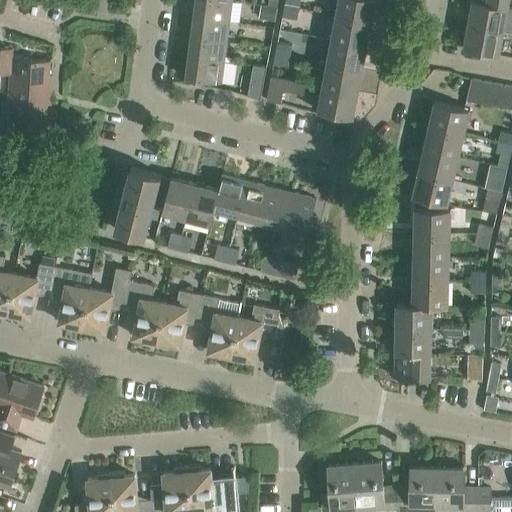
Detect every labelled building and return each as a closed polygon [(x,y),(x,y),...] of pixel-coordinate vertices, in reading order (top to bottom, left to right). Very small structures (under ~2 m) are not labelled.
[(230,20),(232,0),(196,0),(194,15),(230,20)] [(338,0),(336,15),(371,21),(375,0),(338,0)] [(511,6),(508,6),(476,0),(472,0),(469,23),(503,30),(511,31),(511,6)] [(297,18),(299,7),(285,5),(283,15),(297,18)] [(227,40),(230,20),(194,15),(192,35),(227,40)] [(367,45),(371,21),(336,15),(332,38),(367,45)] [(503,34),(503,30),(469,23),(464,47),(499,54),(503,34)] [(225,56),(227,40),(192,35),(189,56),(236,62),(236,57),(225,56)] [(362,68),(367,45),(332,38),(327,62),(362,68)] [(278,41),(276,52),(290,54),(292,44),(278,41)] [(13,47),(0,46),(0,72),(10,73),(9,100),(12,101),(12,100),(48,102),(48,103),(51,103),(52,83),(49,83),(50,59),(12,57),(13,47)] [(288,65),(290,54),(276,52),(274,63),(288,65)] [(235,67),(236,62),(189,56),(186,76),(192,77),(192,82),(202,83),(203,79),(222,82),(225,66),(235,67)] [(358,92),(362,68),(327,62),(323,85),(358,92)] [(253,64),(248,94),(261,98),(267,66),(253,64)] [(306,82),(286,78),(271,75),(267,99),(281,102),(283,91),(304,95),(306,82)] [(479,101),(483,79),(472,77),(467,99),(479,101)] [(489,103),(494,81),(483,79),(479,101),(489,103)] [(500,105),(505,83),(494,81),(489,103),(500,105)] [(511,107),(511,103),(511,84),(505,83),(500,105),(511,107)] [(353,116),(358,92),(323,85),(318,109),(338,113),(338,118),(347,120),(348,115),(353,116)] [(46,122),(48,103),(48,102),(12,100),(12,101),(10,130),(49,133),(50,123),(46,122)] [(435,100),(429,124),(464,132),(470,108),(435,100)] [(459,155),(464,132),(429,124),(424,147),(459,155)] [(511,131),(501,129),(499,140),(511,143),(511,131)] [(511,154),(511,148),(511,143),(499,140),(496,151),(511,154)] [(453,179),(459,155),(424,147),(419,171),(453,179)] [(161,173),(131,166),(115,228),(145,236),(153,205),(154,205),(163,208),(171,179),(160,176),(161,173)] [(448,203),(453,179),(419,171),(413,195),(448,203)] [(237,213),(246,179),(222,173),(218,188),(219,188),(214,207),(215,208),(237,213)] [(186,217),(195,182),(172,176),(171,179),(163,208),(163,211),(186,217)] [(491,176),(488,187),(502,190),(505,179),(491,176)] [(261,219),(269,185),(246,179),(237,213),(261,219)] [(219,188),(218,188),(195,182),(186,217),(211,223),(215,208),(214,207),(219,188)] [(284,225),(293,191),(269,185),(261,219),(284,225)] [(500,201),(502,190),(488,187),(486,198),(500,201)] [(317,197),(293,191),(284,225),(308,232),(317,197)] [(154,205),(152,211),(161,214),(163,208),(154,205)] [(451,207),(435,207),(415,206),(415,231),(450,232),(451,207)] [(511,215),(503,213),(500,227),(509,230),(511,216),(511,215)] [(480,222),(477,233),(491,236),(494,225),(480,222)] [(506,244),(509,230),(500,227),(496,242),(506,244)] [(178,248),(182,234),(171,231),(168,245),(178,248)] [(450,256),(450,232),(415,231),(414,255),(450,256)] [(489,247),(491,236),(477,233),(475,244),(489,247)] [(193,237),(182,234),(178,248),(189,251),(193,237)] [(225,260),(229,246),(218,244),(215,257),(225,260)] [(239,249),(229,246),(225,260),(236,263),(239,249)] [(0,313),(7,315),(15,272),(3,269),(6,255),(0,253),(0,313)] [(272,272),(275,258),(265,255),(263,260),(251,257),(248,266),(272,272)] [(449,280),(450,256),(414,255),(413,279),(449,280)] [(299,264),(275,258),(272,272),(296,278),(299,264)] [(493,260),(492,275),(502,275),(502,260),(493,260)] [(36,290),(50,292),(56,264),(40,261),(37,276),(15,272),(7,315),(20,317),(21,313),(31,315),(36,290)] [(82,329),(90,286),(93,272),(56,264),(50,292),(64,295),(60,320),(69,322),(69,327),(82,329)] [(106,329),(111,304),(125,307),(130,279),(132,269),(117,266),(112,290),(90,286),(82,329),(95,332),(96,327),(106,329)] [(472,269),(471,280),(486,281),(486,270),(472,269)] [(502,289),(502,275),(492,275),(492,289),(502,289)] [(156,344),(165,300),(153,298),(155,284),(130,279),(125,307),(139,309),(134,334),(144,336),(143,341),(156,344)] [(448,305),(449,280),(413,279),(413,302),(413,303),(433,304),(448,305)] [(486,292),(486,281),(471,280),(471,292),(486,292)] [(185,318),(200,321),(205,293),(180,288),(177,303),(165,300),(156,344),(170,346),(171,341),(181,343),(185,318)] [(242,300),(220,296),(205,293),(200,321),(214,324),(209,349),(219,351),(218,355),(231,358),(239,315),(242,300)] [(432,328),(433,304),(413,303),(413,302),(397,302),(396,327),(432,328)] [(252,317),(239,315),(231,358),(244,361),(245,356),(255,358),(260,333),(282,337),(277,362),(279,362),(284,336),(284,330),(283,323),(279,313),(280,308),(254,303),(252,317)] [(491,315),(491,330),(501,330),(501,316),(491,315)] [(471,318),(470,329),(485,329),(485,318),(471,318)] [(431,352),(432,328),(396,327),(396,338),(391,338),(391,348),(396,348),(396,351),(431,352)] [(485,340),(485,329),(470,329),(470,340),(485,340)] [(500,345),(501,330),(491,330),(491,345),(500,345)] [(431,376),(431,356),(431,352),(396,351),(395,376),(401,376),(400,380),(410,381),(410,376),(431,376)] [(483,378),(483,358),(483,353),(469,353),(469,357),(468,377),(483,378)] [(492,361),(490,369),(489,375),(499,377),(501,362),(492,361)] [(44,397),(42,394),(45,385),(0,369),(0,422),(17,428),(22,413),(34,417),(37,407),(41,406),(44,397)] [(496,391),(499,377),(489,375),(487,389),(496,391)] [(19,470),(16,467),(22,450),(11,446),(15,434),(0,428),(0,481),(10,485),(12,480),(17,479),(19,470)] [(382,459),(355,462),(359,511),(399,511),(399,510),(397,484),(384,485),(382,459)] [(359,511),(355,462),(329,464),(331,492),(322,493),(323,511),(359,511)] [(201,463),(187,464),(191,511),(231,511),(233,510),(239,509),(236,475),(212,477),(211,467),(201,468),(201,463)] [(191,511),(187,464),(174,465),(174,470),(164,471),(166,496),(152,498),(153,511),(191,511)] [(437,511),(438,466),(411,465),(411,484),(397,484),(399,510),(437,511)] [(438,466),(437,511),(477,511),(478,486),(465,486),(465,466),(438,466)] [(125,469),(111,470),(114,511),(153,511),(152,498),(137,499),(135,473),(125,474),(125,469)] [(114,511),(111,470),(98,472),(98,476),(88,477),(90,503),(75,504),(76,511),(114,511)] [(491,486),(478,486),(477,511),(491,511),(491,510),(511,510),(511,495),(491,495),(491,486)]
